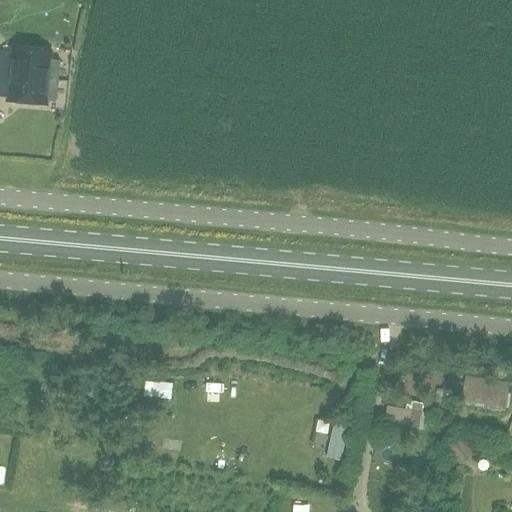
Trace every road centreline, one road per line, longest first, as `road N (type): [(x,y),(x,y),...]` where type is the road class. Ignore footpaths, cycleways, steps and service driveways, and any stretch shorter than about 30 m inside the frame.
road 1 (unclassified): [(511,329),(0,278)]
road 2 (unclassified): [(511,250),(0,201)]
road 3 (primary): [(511,288),(0,241)]
road 4 (track): [(384,350),(301,421),(277,431),(183,420)]
road 5 (track): [(391,316),(358,490),(361,511)]
